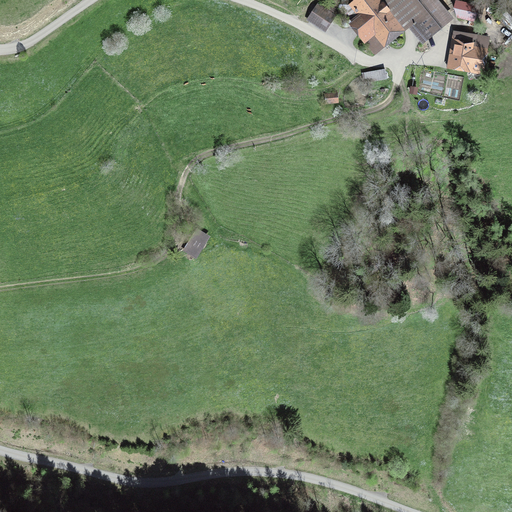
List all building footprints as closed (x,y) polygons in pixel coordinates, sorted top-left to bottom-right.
[(342,0),(338,8),(375,53),(378,51),(375,47),(409,20),(413,26),(438,6),(433,0),(429,0),(420,8),(413,0),(342,0)] [(483,8),(457,1),(455,9),(458,17),(479,22),(483,8)] [(448,19),(438,6),(413,26),(424,39),(448,19)] [(333,16),(319,7),(310,20),(324,30),(333,16)] [(453,62),(448,61),(447,66),(452,67),(453,64),(481,69),(486,39),(457,34),(453,62)] [(363,74),(365,82),(386,78),(384,71),(363,74)] [(337,102),(336,94),(326,95),(327,103),(337,102)] [(186,249),(195,255),(206,237),(197,232),(186,249)]
